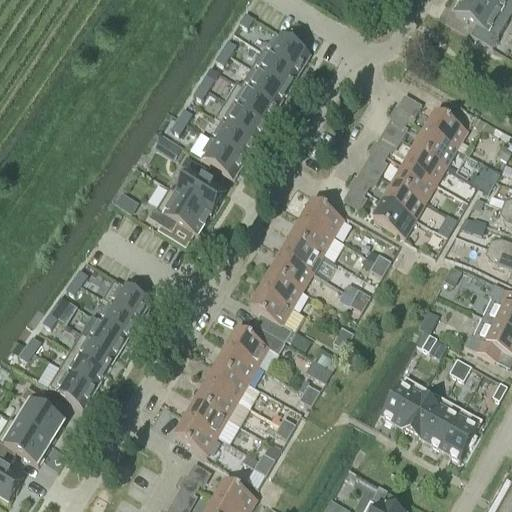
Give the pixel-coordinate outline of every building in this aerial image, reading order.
[(472,0),(465,0),(454,18),(476,31),(470,41),(492,54),(498,44),(497,44),(510,23),(472,0)] [(511,0),(472,0),(510,23),(511,19),(511,0)] [(237,27),(245,33),(252,23),(243,17),(237,27)] [(295,27),(289,37),(297,42),(303,31),(295,27)] [(299,78),(310,60),(278,40),(267,58),(299,78)] [(226,43),(220,53),(228,58),(235,48),(226,43)] [(228,58),(220,53),(213,63),(222,68),(228,58)] [(267,58),(256,75),(289,95),(294,87),(299,78),(267,58)] [(256,75),(245,93),(278,113),(283,104),(289,95),(256,75)] [(204,77),(198,87),(206,93),(213,83),(204,77)] [(206,93),(198,87),(191,97),(200,103),(206,93)] [(245,93),(235,110),(267,130),(278,113),(245,93)] [(235,110),(224,127),(256,148),(267,130),(235,110)] [(402,115),(394,110),(388,122),(395,127),(402,115)] [(182,112),(176,122),(184,127),(191,117),(182,112)] [(409,119),(402,115),(395,127),(403,131),(409,119)] [(424,137),(455,154),(465,136),(435,118),(424,137)] [(184,127),(176,122),(169,132),(178,137),(184,127)] [(224,127),(213,145),(246,165),(256,148),(224,127)] [(424,137),(414,154),(445,172),(455,154),(424,137)] [(175,164),(183,151),(164,138),(155,151),(175,164)] [(213,145),(202,163),(234,183),(246,165),(213,145)] [(374,146),(367,158),(374,162),(381,150),(374,146)] [(381,150),(374,162),(382,166),(389,154),(381,150)] [(511,154),(506,151),(499,162),(507,166),(511,157),(511,154)] [(445,172),(414,154),(404,171),(435,189),(445,172)] [(177,199),(211,220),(224,199),(203,186),(209,177),(187,163),(181,172),(190,178),(177,199)] [(404,171),(394,189),(425,207),(435,189),(404,171)] [(473,180),(470,186),(472,188),(473,189),(477,191),(481,185),(473,180)] [(360,186),(353,181),(346,192),(354,197),(360,186)] [(368,190),(360,186),(354,197),(362,201),(368,190)] [(425,207),(394,189),(384,206),(414,224),(425,207)] [(135,218),(141,206),(122,197),(116,209),(135,218)] [(177,199),(164,220),(155,214),(149,224),(171,237),(177,228),(198,241),(211,220),(177,199)] [(511,204),(504,206),(501,213),(511,216),(511,204)] [(414,224),(384,206),(373,224),(404,242),(414,224)] [(301,225),(332,243),(342,225),(311,207),(301,225)] [(511,216),(501,213),(499,219),(506,228),(511,229),(511,216)] [(142,240),(142,218),(118,219),(118,240),(142,240)] [(301,225),(291,243),(322,261),(332,243),(301,225)] [(291,243),(281,260),(312,278),(322,261),(291,243)] [(490,247),(487,254),(511,262),(511,248),(500,245),(490,247)] [(511,262),(487,254),(485,260),(491,268),(511,275),(508,284),(511,286),(511,262)] [(378,259),(373,267),(386,274),(390,266),(378,259)] [(281,260),(271,277),(302,295),(312,278),(281,260)] [(386,274),(373,267),(369,275),(381,282),(386,274)] [(69,284),(78,289),(84,280),(76,274),(69,284)] [(271,277),(261,295),(291,313),(302,295),(271,277)] [(78,289),(69,284),(62,294),(71,299),(78,289)] [(488,301),(492,303),(483,323),(511,337),(511,299),(493,290),(488,301)] [(138,327),(149,308),(122,292),(111,310),(138,327)] [(353,302),(366,309),(370,302),(358,294),(353,302)] [(291,313),(261,295),(250,313),(260,319),(254,330),(283,348),(291,335),(282,330),(291,313)] [(366,309),(353,302),(348,310),(361,317),(366,309)] [(46,317),(54,323),(61,313),(53,307),(46,317)] [(111,310),(100,327),(127,344),(138,327),(111,310)] [(421,332),(430,336),(439,319),(429,314),(421,332)] [(54,323),(46,317),(39,327),(48,333),(54,323)] [(511,337),(483,323),(473,343),(468,341),(463,352),(493,367),(498,356),(511,362),(511,337)] [(100,327),(89,344),(117,361),(127,344),(100,327)] [(237,335),(227,353),(258,371),(268,353),(277,358),(283,348),(254,330),(247,341),(237,335)] [(336,339),(349,347),(353,339),(341,332),(336,339)] [(296,338),(290,349),(306,358),(311,348),(296,338)] [(349,347),(336,339),(332,348),(344,355),(349,347)] [(23,351),(31,357),(38,347),(30,341),(23,351)] [(437,345),(429,341),(421,355),(429,359),(437,345)] [(89,344),(79,362),(106,379),(111,370),(117,361),(89,344)] [(31,357),(23,351),(16,361),(24,367),(31,357)] [(258,371),(227,353),(216,371),(247,389),(258,371)] [(79,362),(68,379),(95,396),(101,387),(106,379),(79,362)] [(457,364),(450,378),(457,382),(464,368),(457,364)] [(313,366),(306,378),(324,389),(331,377),(313,366)] [(49,390),(60,372),(50,367),(40,385),(49,390)] [(464,368),(457,382),(464,386),(471,372),(464,368)] [(216,371),(206,389),(237,407),(247,389),(216,371)] [(68,379),(57,397),(84,414),(95,396),(68,379)] [(425,394),(405,382),(397,397),(395,396),(390,406),(391,407),(381,425),(402,436),(425,394)] [(206,389),(196,407),(227,424),(237,407),(206,389)] [(500,389),(492,403),(499,407),(507,393),(500,389)] [(303,397),(315,405),(319,398),(307,391),(303,397)] [(17,429),(51,451),(64,429),(43,416),(49,407),(27,393),(21,403),(30,409),(17,429)] [(425,394),(402,436),(421,447),(444,404),(425,394)] [(315,405),(303,397),(298,406),(310,413),(315,405)] [(444,404),(421,447),(439,457),(463,415),(444,404)] [(196,407),(186,424),(217,442),(227,424),(196,407)] [(463,415),(439,457),(459,468),(469,450),(471,451),(477,442),(474,440),(482,426),(463,415)] [(217,442),(186,424),(175,443),(206,460),(217,442)] [(282,424),(278,431),(290,438),(294,431),(282,424)] [(51,451),(17,429),(4,450),(0,447),(0,461),(6,465),(11,468),(17,459),(38,472),(50,452),(51,451)] [(290,438),(278,431),(273,439),(285,446),(290,438)] [(258,466),(270,473),(274,466),(262,459),(258,466)] [(0,461),(0,504),(8,509),(21,487),(0,474),(6,465),(0,461)] [(270,473),(258,466),(252,475),(265,482),(270,473)] [(192,484),(184,480),(177,491),(185,496),(192,484)] [(199,489),(192,484),(185,496),(193,500),(199,489)] [(494,511),(496,511),(511,511),(511,486),(509,485),(494,511)] [(223,488),(213,506),(223,511),(251,511),(255,506),(223,488)]
